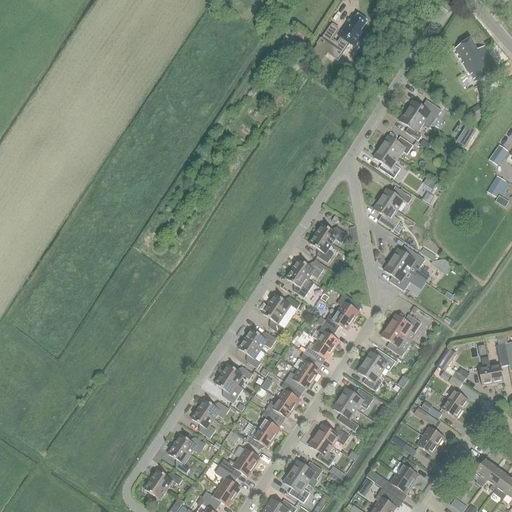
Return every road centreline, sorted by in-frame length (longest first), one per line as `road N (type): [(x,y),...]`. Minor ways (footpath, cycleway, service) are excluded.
road 1 (residential): [(141,511),(126,495),(131,479),(347,159)]
road 2 (residential): [(243,511),(375,311),(347,159)]
road 3 (residential): [(347,159),(449,0)]
road 4 (residential): [(426,501),(484,418),(511,428)]
